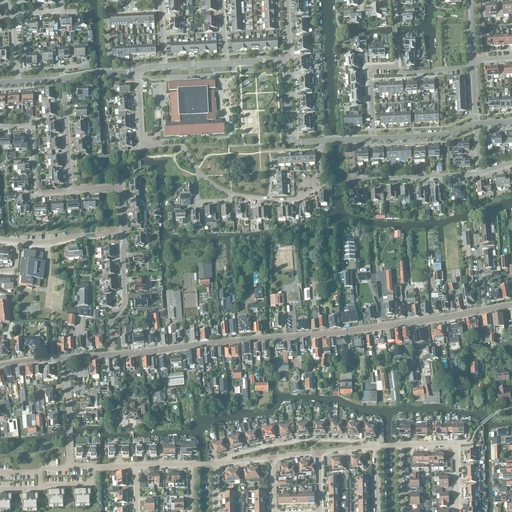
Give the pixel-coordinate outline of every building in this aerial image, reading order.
[(182,8),(181,0),(175,0),(176,3),(169,3),(169,9),(179,8),(182,8)] [(299,0),(300,2),(299,2),(295,2),(295,5),(295,8),(308,8),(307,0),(299,0)] [(492,5),(491,6),(491,16),(497,15),(497,18),(500,18),(500,12),(497,12),(496,5),(495,5),(495,4),(492,5)] [(503,11),(500,12),(500,18),(503,18),(503,15),(508,15),(508,5),(506,5),(506,4),(503,4),(503,5),(502,5),(503,11)] [(376,16),(376,5),(375,5),(375,6),(370,6),(370,8),(366,9),(366,16),(371,16),(376,16)] [(377,5),(376,5),(376,16),(377,16),(382,16),(382,15),(387,15),(387,8),(382,8),(382,5),(377,6),(377,5)] [(491,16),(491,6),(489,6),(489,5),(486,5),(486,6),(485,6),(486,12),(483,13),(483,21),(486,21),(486,16),(491,16)] [(206,7),(206,10),(203,10),(204,16),(210,15),(210,12),(217,12),(216,6),(206,7)] [(182,17),(182,13),(182,11),(180,11),(179,8),(169,9),(169,14),(176,14),(176,17),(182,17)] [(308,17),(308,8),(295,8),(295,12),(296,14),(302,14),(302,17),(308,17)] [(406,20),(406,23),(407,24),(411,24),(411,23),(411,20),(412,20),(412,13),(414,13),(414,9),(406,10),(407,13),(403,13),(403,21),(406,20)] [(353,11),(343,11),(344,17),(351,17),(351,21),(354,21),(354,24),(360,24),(360,20),(361,20),(361,13),(353,14),(353,11)] [(79,23),(74,24),(74,31),(81,30),(81,27),(87,26),(86,15),(77,16),(78,21),(79,21),(79,23)] [(217,19),(210,19),(210,15),(204,16),(204,21),(207,21),(207,24),(217,24),(217,19)] [(57,25),(57,27),(57,31),(66,30),(66,28),(65,17),(62,18),(62,17),(59,17),(60,25),(57,25)] [(67,17),(65,17),(66,28),(71,27),(71,32),(75,32),(74,31),(74,24),(71,24),(71,17),(67,17)] [(180,26),(180,22),(183,22),(182,17),(176,17),(176,21),(170,21),(170,26),(180,26)] [(297,26),(297,28),(307,28),(307,22),(309,22),(309,19),(303,19),(303,22),(296,22),(297,26)] [(49,31),(48,21),(46,21),(45,20),(42,21),(43,28),(40,28),(40,34),(46,34),(45,31),(49,31)] [(50,20),(48,21),(49,31),(54,30),(54,33),(57,33),(57,31),(57,27),(54,27),(54,20),(50,20)] [(33,22),(31,22),(32,32),(37,32),(37,34),(40,34),(40,28),(37,28),(37,21),(33,21),(33,22)] [(32,32),(31,22),(28,22),(25,22),(25,25),(23,25),(23,29),(23,37),(27,37),(26,35),(32,35),(32,32)] [(217,29),(217,24),(207,24),(207,28),(204,28),(205,33),(213,33),(213,29),(217,29)] [(183,29),(180,29),(180,26),(170,26),(170,31),(177,31),(177,34),(183,34),(183,29)] [(303,34),(303,37),(309,36),(309,33),(308,33),(307,28),(297,28),(297,30),(297,31),(297,34),(303,34)] [(493,47),(492,37),(489,38),(489,34),(484,34),(484,43),(487,43),(488,47),(493,47)] [(298,43),(298,45),(308,45),(308,40),(310,39),(309,36),(303,37),(304,40),(297,40),(297,43),(298,43)] [(351,41),(352,43),(352,44),(352,46),(351,46),(355,46),(356,46),(356,51),(363,51),(363,47),(366,46),(366,40),(359,41),(359,37),(358,37),(358,38),(354,38),(353,38),(352,40),(351,40),(351,41)] [(404,46),(405,46),(409,46),(409,49),(415,49),(415,39),(405,39),(405,38),(405,39),(403,39),(404,46)] [(54,44),(55,48),(55,52),(58,52),(58,59),(59,59),(59,58),(63,58),(64,58),(63,48),(60,48),(60,45),(58,46),(58,43),(54,44)] [(79,44),(79,47),(80,57),(81,58),(84,58),(84,56),(85,56),(84,50),(88,50),(87,43),(79,44)] [(373,44),(373,45),(368,45),(369,56),(372,56),(372,57),(373,58),(376,57),(378,56),(378,57),(379,57),(378,43),(373,44)] [(378,43),(379,57),(379,56),(381,56),(381,57),(384,57),(384,56),(385,56),(385,51),(388,51),(388,44),(383,45),(383,43),(378,43)] [(74,44),(71,45),(71,51),(74,51),(74,58),(75,58),(75,57),(80,57),(79,47),(74,47),(74,44)] [(3,48),(0,48),(1,59),(6,58),(6,52),(9,52),(9,45),(3,46),(3,48)] [(66,48),(63,48),(64,58),(65,59),(68,59),(68,57),(69,57),(68,51),(71,51),(71,45),(66,45),(66,48)] [(308,45),(298,45),(298,48),(298,51),(304,51),(304,54),(310,54),(310,50),(309,50),(308,45)] [(55,54),(55,52),(55,48),(47,48),(47,51),(48,62),(48,61),(49,62),(52,62),(52,61),(53,60),(52,54),(55,54)] [(39,49),(39,51),(39,57),(42,57),(42,62),(43,62),(43,63),(46,62),(47,61),(47,62),(48,62),(47,51),(44,51),(43,49),(41,49),(39,49)] [(31,51),(23,52),(23,60),(26,60),(26,65),(27,65),(28,66),(30,66),(31,64),(31,65),(32,65),(31,54),(31,51)] [(34,54),(31,54),(32,65),(32,64),(33,65),(36,65),(36,64),(37,64),(36,57),(39,57),(39,51),(34,51),(34,54)] [(405,57),(405,60),(415,60),(418,60),(420,54),(420,51),(410,51),(410,54),(405,54),(405,57)] [(355,54),(346,54),(346,58),(348,58),(348,63),(358,62),(358,60),(359,60),(359,57),(355,57),(355,54)] [(297,62),(298,65),(308,65),(308,61),(311,61),(311,59),(313,59),(312,56),(304,56),(305,59),(298,59),(298,62),(297,62)] [(415,60),(405,60),(405,64),(406,64),(406,66),(413,66),(413,69),(421,69),(421,65),(416,66),(415,60)] [(346,67),(346,72),(356,71),(356,68),(359,68),(359,65),(358,62),(348,63),(348,66),(346,67)] [(311,70),(311,68),(308,68),(308,65),(298,65),(298,68),(298,71),(305,71),(305,74),(313,73),(313,70),(311,70)] [(504,71),(501,71),(502,80),(505,80),(505,76),(510,75),(509,66),(504,66),(504,71)] [(493,76),(492,67),(487,67),(487,72),(484,72),(485,81),(488,81),(488,77),(493,76)] [(494,76),(494,79),(498,79),(498,80),(502,80),(501,71),(498,71),(498,67),(492,67),(493,76),(494,76)] [(348,75),(348,80),(361,80),(361,77),(361,74),(358,74),(358,71),(356,71),(346,72),(346,75),(348,75)] [(303,79),(299,79),(299,82),(300,82),(300,85),(310,84),(313,84),(313,79),(312,79),(311,76),(302,76),(303,79)] [(452,85),(456,85),(465,84),(465,79),(461,79),(460,76),(453,77),(454,80),(452,80),(452,85)] [(199,81),(199,80),(196,80),(196,78),(192,78),(190,79),(190,78),(187,78),(187,80),(184,80),(184,82),(168,83),(169,90),(167,90),(167,94),(170,94),(170,101),(169,101),(170,116),(171,116),(171,123),(168,123),(168,124),(166,125),(166,128),(163,128),(164,137),(179,136),(179,137),(187,137),(187,134),(194,134),(194,135),(194,134),(201,133),(201,136),(209,135),(209,134),(224,134),(224,128),(224,125),(221,125),(221,122),(219,122),(219,120),(215,121),(215,114),(216,114),(216,99),(214,99),(214,92),(217,92),(216,88),(215,88),(215,81),(199,81)] [(361,80),(348,80),(349,89),(357,89),(357,86),(362,85),(361,82),(361,80)] [(114,82),(114,87),(119,87),(119,93),(130,92),(129,84),(120,85),(120,81),(114,82)] [(406,85),(403,85),(403,88),(404,95),(407,94),(407,92),(412,92),(412,83),(411,81),(406,82),(406,85)] [(423,82),(423,85),(423,87),(420,87),(421,94),(421,96),(424,96),(424,94),(429,94),(429,91),(429,82),(423,82)] [(434,82),(429,82),(429,91),(434,91),(434,93),(438,93),(437,87),(434,87),(434,82)] [(417,83),(412,83),(412,92),(417,92),(417,94),(421,94),(420,87),(417,88),(417,83)] [(86,88),(76,88),(77,93),(77,96),(84,96),(84,97),(88,97),(87,90),(92,89),(92,84),(85,85),(86,88)] [(310,84),(300,85),(300,87),(300,91),(306,90),(306,93),(312,93),(312,90),(310,90),(310,84)] [(357,89),(349,89),(345,89),(345,90),(342,90),(342,93),(349,92),(349,94),(351,94),(351,98),(362,97),(362,95),(362,91),(357,92),(357,89)] [(18,94),(13,95),(13,103),(16,103),(16,105),(22,104),(22,103),(22,98),(19,98),(18,94)] [(54,94),(44,95),(41,95),(41,100),(41,103),(48,103),(48,100),(55,99),(54,99),(53,94),(54,94)] [(7,99),(4,99),(5,104),(4,104),(5,106),(8,106),(8,108),(14,108),(13,103),(13,95),(7,95),(7,99)] [(307,98),(300,99),(300,102),(301,102),(301,104),(311,104),(311,100),(313,100),(313,98),(315,98),(314,95),(306,95),(307,98)] [(128,100),(128,97),(117,98),(117,103),(120,103),(120,106),(130,106),(130,105),(131,104),(131,101),(130,101),(130,100),(128,100)] [(350,106),(356,106),(358,106),(358,103),(362,103),(362,100),(362,97),(351,98),(352,103),(350,103),(350,106)] [(495,109),(494,100),(489,100),(489,98),(486,98),(486,105),(489,105),(489,110),(495,109)] [(45,108),(45,111),(55,110),(54,105),(48,106),(48,103),(41,103),(42,108),(45,108)] [(314,104),(311,104),(301,104),(301,107),(301,110),(307,110),(307,113),(315,112),(315,109),(314,109),(314,104)] [(81,108),(75,109),(76,117),(86,116),(86,108),(87,108),(87,105),(80,105),(81,108)] [(118,110),(118,115),(126,115),(125,112),(131,112),(130,106),(120,106),(120,110),(118,110)] [(466,106),(457,107),(457,112),(455,112),(455,115),(462,115),(462,112),(467,112),(466,106)] [(300,121),(300,124),(311,123),(311,120),(312,120),(312,118),(313,118),(313,114),(307,115),(307,118),(301,118),(301,121),(300,121)] [(121,121),(121,124),(131,124),(131,118),(126,118),(126,115),(118,115),(118,121),(121,121)] [(47,129),(59,128),(58,123),(52,124),(52,120),(45,121),(46,126),(48,126),(48,129),(47,129)] [(74,129),(87,128),(89,128),(89,124),(87,122),(87,120),(81,120),(81,123),(74,124),(74,125),(75,125),(75,129),(74,129)] [(308,133),(314,132),(314,127),(311,127),(311,123),(300,124),(301,127),(301,130),(308,130),(308,133)] [(119,130),(118,130),(115,131),(115,134),(119,133),(126,133),(126,130),(131,129),(132,129),(132,125),(131,125),(131,124),(121,124),(119,124),(119,130)] [(46,132),(46,138),(53,137),(53,134),(60,133),(59,133),(59,128),(47,129),(48,129),(48,132),(46,132)] [(87,128),(74,129),(75,129),(75,134),(82,134),(82,137),(88,137),(88,131),(86,131),(85,129),(87,128)] [(0,143),(0,145),(10,145),(9,137),(1,137),(1,133),(0,133),(0,143)] [(119,133),(119,137),(119,139),(122,139),(122,142),(132,142),(132,136),(127,136),(126,133),(119,133)] [(13,136),(14,145),(14,149),(21,148),(27,148),(27,141),(23,141),(23,135),(13,136)] [(488,148),(491,148),(492,148),(492,147),(492,145),(496,145),(496,135),(494,136),(494,135),(490,135),(490,140),(487,141),(488,148)] [(498,135),(496,135),(496,145),(500,145),(500,147),(502,147),(502,150),(505,150),(505,147),(504,140),(502,140),(501,135),(498,135)] [(48,146),(61,145),(61,144),(62,144),(61,141),(60,141),(60,140),(53,140),(53,137),(46,138),(47,143),(49,143),(49,146),(48,146)] [(76,146),(76,147),(88,146),(87,146),(86,143),(89,143),(88,138),(82,138),(82,141),(76,142),(75,143),(75,146),(76,146)] [(132,142),(122,142),(122,145),(120,146),(120,151),(127,151),(127,148),(132,147),(132,142)] [(462,154),(462,151),(469,151),(469,142),(458,143),(458,146),(457,146),(457,149),(453,149),(453,155),(462,154)] [(47,149),(48,155),(54,154),(54,151),(61,150),(60,150),(60,145),(61,145),(48,146),(49,146),(50,149),(47,149)] [(88,146),(76,147),(76,148),(75,148),(76,151),(77,152),(83,152),(83,155),(90,155),(89,149),(87,149),(87,146),(88,146)] [(433,148),(434,148),(434,157),(442,157),(442,150),(439,150),(439,146),(433,146),(433,148)] [(379,160),(378,149),(373,149),(373,156),(370,156),(370,162),(379,162),(379,160)] [(384,149),(378,149),(379,160),(384,160),(384,162),(387,162),(387,155),(384,155),(384,149)] [(420,149),(414,149),(414,154),(411,154),(412,161),(420,161),(420,160),(420,149)] [(50,163),(62,162),(61,162),(61,157),(54,157),(54,154),(48,155),(48,160),(50,160),(51,163),(50,163)] [(463,156),(455,157),(455,160),(456,160),(456,167),(460,167),(470,167),(470,163),(471,162),(470,161),(469,160),(469,159),(463,160),(463,156)] [(26,170),(29,170),(28,163),(21,163),(20,160),(13,160),(14,166),(17,166),(17,171),(20,171),(21,173),(22,175),(25,175),(26,173),(26,170)] [(48,166),(49,171),(55,171),(55,168),(62,167),(61,167),(61,162),(62,162),(50,163),(51,163),(51,166),(48,166)] [(55,171),(49,171),(49,177),(50,177),(50,180),(51,180),(63,179),(62,179),(62,174),(59,174),(59,171),(55,171)] [(502,186),(502,185),(505,185),(505,186),(510,186),(509,178),(505,178),(505,176),(496,177),(496,178),(495,178),(495,179),(495,180),(496,181),(496,185),(496,186),(496,187),(497,188),(498,189),(499,189),(500,189),(501,188),(502,188),(502,187),(502,186)] [(142,178),(132,179),(132,182),(128,182),(129,183),(130,187),(129,187),(129,188),(141,187),(140,187),(140,184),(142,184),(142,178)] [(18,180),(10,181),(10,185),(14,185),(14,189),(22,188),(22,192),(28,192),(27,179),(21,180),(21,179),(18,179),(18,180)] [(63,179),(51,180),(52,180),(52,183),(50,183),(50,188),(56,188),(56,185),(63,184),(62,179),(63,179)] [(477,183),(477,194),(486,193),(486,192),(491,192),(491,185),(485,185),(485,183),(484,183),(483,182),(481,182),(481,183),(477,183)] [(184,195),(180,195),(180,200),(191,200),(190,196),(194,196),(193,185),(188,186),(189,190),(184,190),(184,195)] [(136,192),(136,196),(143,195),(142,190),(140,190),(140,187),(141,187),(129,188),(130,188),(130,193),(136,192)] [(409,187),(400,188),(401,199),(402,198),(402,204),(403,205),(405,205),(407,203),(413,203),(413,197),(409,197),(409,187)] [(461,187),(450,187),(450,188),(449,189),(449,191),(450,191),(450,197),(454,196),(455,201),(466,200),(465,192),(461,192),(461,187)] [(393,198),(393,200),(398,200),(398,193),(395,194),(394,188),(387,188),(387,199),(393,198)] [(427,192),(424,192),(424,189),(416,190),(417,200),(422,200),(422,204),(428,203),(427,192)] [(432,197),(430,198),(430,204),(439,203),(439,202),(444,202),(443,195),(440,195),(439,189),(431,189),(432,197)] [(371,191),(371,195),(371,198),(372,198),(372,201),(379,201),(379,200),(384,200),(383,193),(379,193),(378,191),(371,191)] [(363,204),(363,202),(367,201),(367,194),(363,195),(362,192),(355,192),(355,205),(363,204)] [(320,209),(320,204),(328,204),(327,194),(324,194),(323,193),(320,193),(320,194),(319,194),(319,201),(316,202),(316,209),(320,209)] [(130,204),(130,205),(142,204),(141,204),(141,201),(143,201),(143,195),(136,196),(137,199),(129,199),(129,200),(130,200),(130,204)] [(18,204),(17,204),(17,209),(19,209),(20,210),(20,214),(25,214),(25,213),(26,213),(29,213),(29,208),(28,208),(27,204),(25,204),(25,202),(26,202),(25,196),(21,197),(18,197),(18,204)] [(92,197),(92,200),(84,201),(84,209),(95,208),(95,203),(99,203),(98,196),(92,197)] [(70,201),(71,202),(66,202),(67,211),(79,210),(78,201),(73,202),(73,201),(70,201)] [(51,203),(52,212),(58,211),(58,214),(63,213),(62,202),(51,203)] [(41,204),(33,205),(34,213),(34,215),(35,216),(36,216),(38,216),(39,215),(39,212),(46,212),(46,203),(42,203),(42,204),(41,204)] [(142,204),(130,205),(131,210),(134,210),(134,213),(137,213),(144,212),(143,207),(141,207),(141,204),(142,204)] [(303,215),(310,214),(309,204),(302,204),(302,212),(299,212),(299,218),(303,218),(303,215)] [(205,221),(214,221),(217,221),(217,214),(213,215),(213,207),(212,207),(211,206),(209,206),(208,207),(208,208),(205,208),(205,221)] [(235,207),(236,215),(242,215),(242,219),(248,218),(248,212),(244,212),(244,206),(235,207)] [(221,207),(222,217),(227,217),(227,223),(233,222),(233,215),(229,216),(229,207),(221,207)] [(286,219),(285,207),(282,207),(282,208),(277,209),(278,219),(286,219)] [(288,207),(285,207),(286,219),(294,218),(293,208),(288,208),(288,207)] [(188,215),(185,215),(185,211),(180,211),(180,208),(174,208),(174,212),(175,212),(175,219),(182,219),(183,225),(188,224),(188,215)] [(261,220),(260,208),(257,208),(257,210),(252,210),(253,221),(261,220)] [(263,208),(260,208),(261,220),(269,220),(268,209),(263,209),(263,208)] [(202,215),(198,215),(198,211),(191,212),(191,222),(197,222),(197,226),(202,225),(202,215)] [(131,221),(143,221),(142,221),(142,218),(144,218),(144,212),(137,213),(137,216),(130,216),(130,217),(131,217),(131,221)] [(145,229),(144,226),(146,226),(146,221),(143,221),(131,221),(131,222),(130,223),(130,226),(131,226),(131,227),(138,226),(138,230),(145,229)] [(481,226),(482,235),(491,234),(491,226),(493,226),(492,222),(486,223),(486,226),(481,226)] [(145,242),(144,237),(148,237),(147,231),(141,232),(141,235),(138,235),(137,235),(137,236),(137,239),(134,239),(135,247),(140,246),(140,245),(141,245),(141,246),(142,247),(143,247),(143,246),(144,246),(144,245),(144,242),(145,242)] [(491,234),(482,235),(483,243),(488,243),(488,246),(494,246),(494,242),(492,242),(491,234)] [(343,240),(344,261),(356,260),(354,239),(343,240)] [(77,244),(72,245),(74,259),(80,258),(79,257),(83,257),(81,245),(78,246),(77,244)] [(74,259),(72,245),(67,246),(67,247),(63,247),(65,259),(68,259),(74,259)] [(101,246),(101,254),(114,253),(115,252),(115,250),(114,249),(114,248),(107,248),(107,245),(101,246)] [(4,248),(3,262),(8,263),(8,262),(11,262),(12,251),(7,250),(7,249),(4,248)] [(483,252),(484,260),(492,260),(491,252),(495,251),(495,248),(488,248),(489,252),(483,252)] [(26,288),(32,290),(33,287),(39,288),(40,280),(43,280),(45,262),(42,262),(43,254),(36,253),(36,250),(30,251),(30,252),(24,252),(23,260),(21,260),(20,278),(21,278),(20,286),(26,286),(26,288)] [(109,259),(110,259),(115,258),(115,257),(115,254),(114,254),(114,253),(101,254),(101,262),(108,262),(110,262),(109,259)] [(133,257),(134,265),(144,264),(143,259),(148,259),(148,253),(142,253),(142,257),(133,257)] [(492,260),(484,260),(485,269),(490,268),(490,272),(497,271),(496,268),(493,268),(492,260)] [(102,270),(105,270),(115,269),(114,269),(114,264),(108,265),(108,262),(101,262),(102,270)] [(209,284),(208,265),(198,265),(199,285),(209,284)] [(102,273),(102,278),(109,278),(109,275),(116,275),(115,274),(114,270),(115,270),(115,269),(105,270),(105,273),(102,273)] [(344,273),(344,285),(345,288),(353,287),(352,272),(344,273)] [(9,277),(0,278),(0,284),(4,284),(4,290),(14,290),(13,283),(10,283),(10,277),(9,277)] [(466,277),(461,278),(464,304),(464,306),(471,305),(470,302),(474,302),(473,294),(467,295),(466,286),(467,286),(466,277)] [(110,278),(102,278),(103,283),(105,283),(105,286),(116,286),(116,285),(115,286),(115,280),(110,281),(110,278)] [(134,284),(135,292),(146,292),(145,284),(144,284),(144,278),(138,278),(138,284),(134,284)] [(78,307),(77,317),(91,317),(91,291),(88,291),(88,284),(80,284),(80,307),(78,307)] [(254,289),(255,300),(263,299),(263,284),(262,284),(262,286),(262,287),(262,289),(254,289)] [(501,287),(503,300),(510,299),(508,285),(501,287)] [(116,286),(105,286),(106,289),(103,290),(103,292),(99,292),(99,295),(111,294),(111,291),(116,291),(116,290),(117,290),(117,287),(116,286)] [(287,294),(288,304),(300,302),(299,286),(293,287),(294,293),(287,294)] [(499,289),(494,290),(494,288),(488,289),(490,301),(501,299),(499,291),(499,289)] [(442,303),(442,311),(448,310),(448,302),(447,298),(444,298),(444,296),(441,294),(438,294),(438,298),(439,303),(442,303)] [(140,299),(134,300),(134,309),(147,308),(147,303),(151,302),(150,295),(140,296),(140,299)] [(275,295),(276,305),(285,305),(284,295),(275,295)] [(415,295),(406,296),(407,304),(415,303),(415,295)] [(456,304),(458,312),(463,311),(460,299),(459,295),(453,296),(454,300),(455,305),(456,304)] [(393,296),(387,296),(388,300),(383,300),(384,307),(385,307),(386,315),(387,315),(387,316),(388,316),(391,316),(392,315),(393,315),(392,304),(393,304),(393,296)] [(172,319),(182,318),(180,297),(174,298),(175,309),(171,309),(172,319)] [(111,302),(101,303),(101,306),(98,306),(99,311),(105,311),(105,308),(112,308),(112,307),(111,307),(111,302)] [(420,302),(416,303),(416,306),(412,306),(413,313),(408,313),(408,318),(413,318),(419,317),(420,317),(420,302)] [(421,305),(421,309),(422,309),(422,315),(429,315),(429,305),(425,305),(425,302),(421,302),(421,305)] [(0,328),(2,328),(2,324),(10,323),(7,303),(0,303),(0,328)] [(363,314),(364,320),(367,319),(367,321),(375,319),(374,312),(378,312),(376,304),(370,305),(371,309),(365,310),(365,313),(363,314)] [(397,315),(398,316),(398,318),(405,318),(405,308),(399,308),(398,305),(394,305),(395,310),(394,310),(395,317),(396,316),(397,315)] [(348,308),(349,311),(350,323),(358,322),(355,307),(348,308)] [(69,308),(69,312),(67,326),(74,327),(76,309),(69,308)] [(350,323),(349,311),(348,308),(344,308),(345,314),(342,315),(343,324),(350,323)] [(329,317),(330,329),(341,328),(340,317),(340,316),(340,313),(338,314),(338,317),(329,317)] [(274,323),(274,329),(275,330),(279,329),(278,328),(282,327),(281,318),(279,318),(278,315),(275,315),(275,323),(274,323)] [(498,334),(505,334),(503,315),(492,316),(494,334),(498,334)] [(482,317),(484,327),(484,331),(487,330),(491,330),(491,326),(490,316),(482,317)] [(221,324),(222,336),(229,335),(227,318),(223,318),(224,324),(221,324)] [(249,318),(245,318),(244,318),(244,320),(238,320),(239,333),(250,332),(249,318)] [(466,320),(468,330),(473,329),(473,331),(475,331),(475,328),(479,328),(477,319),(471,320),(471,319),(466,320)] [(254,326),(254,333),(258,333),(258,334),(260,333),(261,333),(261,324),(257,324),(256,323),(254,323),(253,320),(250,320),(251,328),(251,327),(254,326)] [(296,321),(297,331),(309,330),(308,320),(296,321)] [(176,325),(171,325),(173,344),(178,343),(178,339),(182,339),(181,332),(176,332),(176,325)] [(220,336),(219,325),(217,326),(214,327),(214,329),(211,330),(212,337),(216,337),(218,337),(218,336),(220,336)] [(458,336),(456,325),(451,326),(452,334),(449,334),(450,340),(456,339),(455,336),(458,336)] [(186,336),(189,335),(189,342),(191,342),(198,342),(197,330),(194,330),(194,326),(191,327),(191,331),(188,331),(186,331),(186,336)] [(130,341),(129,332),(131,331),(131,327),(126,327),(126,337),(122,337),(122,347),(128,346),(127,345),(129,345),(129,341),(130,341)] [(434,344),(440,343),(440,344),(445,344),(444,338),(445,338),(444,327),(438,328),(439,331),(435,331),(435,332),(432,333),(433,340),(434,340),(434,344)] [(402,330),(405,347),(410,347),(410,349),(413,349),(411,336),(410,336),(409,329),(402,330)] [(416,333),(413,334),(415,343),(425,342),(424,334),(424,329),(419,330),(419,331),(416,331),(416,333)] [(200,330),(200,341),(208,341),(208,330),(200,330)] [(395,343),(402,342),(401,330),(394,331),(395,343)] [(395,341),(393,331),(386,332),(388,342),(395,341)] [(92,350),(93,349),(94,349),(93,339),(89,339),(88,333),(85,333),(85,348),(89,348),(89,349),(90,349),(90,350),(92,350)] [(134,344),(136,344),(137,343),(140,343),(140,344),(144,344),(143,333),(139,333),(139,334),(132,335),(133,344),(134,344)] [(76,339),(76,350),(85,349),(84,338),(80,339),(80,336),(76,336),(77,339),(76,339)] [(40,348),(40,342),(41,342),(42,342),(43,341),(43,339),(42,338),(41,338),(40,338),(40,337),(24,338),(24,346),(28,346),(28,347),(35,347),(35,348),(40,348)] [(375,349),(383,348),(386,348),(385,344),(386,344),(386,337),(385,337),(381,337),(379,337),(374,338),(375,345),(375,349)] [(57,343),(57,348),(61,348),(61,350),(59,350),(59,353),(66,352),(66,338),(61,339),(61,343),(57,343)] [(346,338),(335,339),(336,346),(339,346),(340,351),(344,350),(343,345),(347,345),(346,338)] [(355,339),(351,340),(352,351),(360,350),(360,353),(364,352),(364,350),(363,339),(358,339),(356,339),(355,339)] [(330,340),(323,340),(323,350),(324,354),(331,353),(330,340)] [(0,356),(7,356),(7,353),(9,353),(8,346),(7,347),(7,343),(4,343),(4,341),(0,341),(0,356)] [(315,341),(315,342),(312,342),(313,354),(316,354),(316,359),(321,359),(322,353),(321,349),(319,350),(319,341),(318,341),(317,341),(315,341)] [(287,343),(287,344),(288,357),(294,357),(297,357),(296,351),(297,351),(296,345),(296,343),(293,343),(293,342),(292,342),(292,343),(291,343),(287,343)] [(267,343),(261,343),(262,358),(266,357),(266,358),(270,358),(269,352),(268,352),(267,343)] [(497,344),(502,354),(511,353),(510,343),(497,344)] [(243,362),(247,361),(247,362),(252,362),(251,344),(241,344),(243,362)] [(275,344),(276,353),(280,352),(286,351),(286,350),(286,344),(281,344),(279,344),(275,344)] [(231,349),(232,358),(235,358),(235,362),(239,362),(239,353),(238,354),(238,348),(231,348),(231,349)] [(186,362),(182,362),(183,371),(188,371),(187,368),(187,367),(189,366),(189,367),(195,366),(194,351),(187,352),(188,356),(186,356),(186,360),(186,362)] [(285,364),(277,364),(278,372),(288,371),(287,354),(284,354),(285,364)] [(173,365),(181,364),(181,357),(180,357),(180,356),(177,356),(177,357),(170,358),(171,368),(173,368),(173,365)] [(151,374),(150,369),(149,369),(148,359),(147,359),(147,358),(144,358),(144,359),(142,359),(143,369),(146,368),(146,370),(148,370),(148,375),(151,375),(151,374)] [(159,359),(160,370),(163,370),(164,380),(168,380),(167,369),(166,358),(159,359)] [(136,371),(136,375),(140,375),(139,368),(136,369),(136,368),(134,369),(133,360),(126,361),(127,369),(133,369),(133,371),(136,371)] [(106,366),(101,367),(102,372),(106,372),(106,373),(111,373),(112,373),(111,370),(112,369),(111,361),(105,361),(106,366)] [(98,362),(92,362),(92,367),(89,367),(90,375),(93,374),(93,379),(99,379),(98,362)] [(418,382),(416,374),(419,374),(418,366),(408,368),(410,383),(418,382)] [(12,367),(3,369),(4,379),(5,378),(6,381),(10,381),(10,379),(14,378),(12,367)] [(50,380),(49,377),(55,376),(54,367),(45,368),(45,370),(43,370),(43,380),(50,380)] [(508,371),(499,372),(499,369),(496,369),(496,373),(497,373),(498,381),(509,379),(508,371)] [(388,373),(388,375),(390,391),(392,403),(400,402),(398,390),(399,390),(396,372),(388,373)] [(167,375),(168,385),(175,384),(184,383),(183,373),(167,375)] [(312,374),(305,374),(305,390),(313,390),(312,380),(312,374)] [(388,375),(381,376),(383,392),(390,391),(388,375)] [(110,387),(118,387),(118,377),(110,378),(110,383),(110,387)] [(424,386),(424,387),(427,398),(432,397),(431,395),(439,393),(437,384),(430,385),(428,377),(422,379),(424,386)] [(106,386),(99,386),(100,391),(107,391),(107,392),(111,392),(110,387),(110,383),(106,383),(106,386)] [(498,394),(499,401),(511,400),(509,392),(507,392),(506,387),(499,388),(500,393),(498,394)] [(414,398),(424,395),(423,388),(413,390),(414,398)] [(45,390),(46,398),(48,397),(48,404),(50,404),(50,405),(55,404),(54,403),(56,403),(56,399),(56,397),(56,396),(55,393),(52,393),(52,390),(45,390)] [(162,392),(156,393),(157,403),(164,402),(162,392)] [(362,393),(362,403),(377,403),(377,393),(362,393)] [(91,394),(91,397),(86,397),(86,408),(93,408),(93,402),(97,402),(97,394),(91,394)] [(124,409),(124,416),(128,416),(128,419),(135,419),(135,421),(140,420),(140,414),(142,414),(147,414),(146,405),(142,405),(142,410),(128,411),(128,409),(127,408),(125,408),(124,409)] [(29,416),(22,417),(23,429),(28,429),(28,433),(36,433),(35,415),(34,407),(29,407),(29,416)] [(90,412),(90,415),(83,415),(83,422),(94,422),(94,419),(98,419),(98,411),(90,412)] [(50,413),(50,420),(53,420),(53,426),(55,426),(55,427),(59,427),(59,426),(61,426),(61,415),(58,416),(57,413),(50,413)] [(328,418),(328,421),(328,427),(331,428),(331,433),(332,433),(332,434),(336,434),(337,434),(337,421),(337,420),(334,420),(334,419),(333,418),(328,418)] [(9,424),(10,433),(18,432),(16,420),(8,420),(9,424)] [(328,421),(325,421),(325,420),(320,421),(320,424),(320,434),(321,434),(324,434),(324,433),(325,433),(325,428),(328,427),(328,421)] [(285,423),(285,426),(287,437),(291,436),(292,435),(292,434),(295,434),(294,429),(293,423),(293,421),(284,422),(285,423)] [(311,428),(311,421),(307,422),(307,421),(302,421),(302,422),(302,424),(303,435),(304,435),(308,435),(308,434),(309,434),(308,428),(311,428)] [(320,434),(320,424),(320,421),(314,421),(311,421),(311,428),(314,428),(314,434),(315,434),(319,434),(320,434)] [(346,421),(337,421),(337,434),(341,434),(342,434),(342,428),(345,428),(346,421)] [(349,422),(346,421),(345,428),(349,428),(348,434),(349,434),(349,435),(353,435),(354,424),(349,424),(349,422)] [(450,422),(450,433),(453,433),(453,435),(453,436),(456,436),(456,435),(458,435),(458,425),(453,425),(453,421),(450,422)] [(463,425),(458,425),(458,435),(460,435),(460,436),(463,436),(463,435),(464,435),(464,428),(467,428),(466,421),(463,421),(463,425)] [(303,435),(302,424),(302,422),(297,422),(297,423),(293,423),(294,429),(297,429),(298,435),(299,435),(299,436),(303,435)] [(396,422),(396,423),(396,429),(399,429),(400,437),(403,437),(405,436),(405,426),(405,423),(405,422),(396,422)] [(405,423),(405,426),(405,436),(407,436),(407,437),(410,437),(410,436),(410,429),(413,429),(413,422),(405,423)] [(421,422),(416,422),(413,422),(413,429),(416,429),(416,436),(417,436),(417,437),(420,437),(420,436),(422,436),(421,422)] [(430,422),(427,422),(421,422),(422,436),(424,436),(424,437),(427,437),(427,436),(427,428),(430,428),(430,422)] [(442,436),(441,426),(441,422),(433,422),(433,428),(436,428),(436,436),(437,436),(437,437),(440,437),(440,436),(442,436)] [(446,426),(441,426),(442,436),(444,436),(447,436),(447,433),(450,433),(450,422),(446,422),(446,426)] [(285,423),(276,424),(277,432),(280,431),(281,437),(282,437),(282,438),(286,437),(287,437),(285,426),(285,423)] [(363,423),(360,423),(359,425),(354,424),(353,435),(354,435),(358,436),(358,435),(359,435),(359,429),(362,429),(363,423)] [(367,423),(363,423),(362,429),(366,430),(365,436),(366,436),(366,437),(369,437),(370,437),(372,426),(367,426),(367,423)] [(379,432),(380,425),(377,425),(377,424),(372,423),(372,426),(370,437),(371,437),(374,438),(375,437),(376,431),(379,432)] [(277,432),(276,424),(267,426),(268,429),(270,440),(271,440),(274,439),(274,438),(275,438),(274,432),(277,432)] [(265,428),(259,429),(260,435),(263,434),(265,440),(266,440),(266,441),(269,440),(270,440),(268,429),(265,430),(265,428)] [(259,429),(253,430),(254,432),(251,433),(254,444),(254,443),(258,442),(259,441),(257,436),(260,435),(259,429)] [(242,433),(244,439),(247,438),(248,444),(249,444),(249,445),(253,444),(254,444),(251,433),(246,434),(246,432),(242,433)] [(239,434),(238,433),(233,435),(238,448),(242,447),(242,446),(241,440),(244,439),(242,433),(239,434)] [(229,437),(225,438),(227,444),(230,443),(232,449),(233,449),(237,448),(238,448),(233,435),(229,436),(229,437)] [(221,442),(218,443),(222,453),(226,452),(226,451),(224,445),(227,444),(225,438),(220,440),(221,442)] [(212,443),(209,444),(211,450),(214,449),(216,455),(217,454),(218,455),(221,454),(222,453),(218,443),(217,441),(212,443)] [(174,443),(169,444),(169,446),(169,456),(171,456),(171,457),(174,457),(174,456),(175,456),(174,449),(177,449),(177,442),(174,442),(174,443)] [(177,442),(177,449),(180,448),(181,456),(181,457),(184,457),(184,456),(186,456),(186,444),(181,444),(181,442),(177,442)] [(186,444),(186,456),(188,456),(188,457),(191,456),(191,453),(196,453),(196,445),(194,445),(194,442),(191,442),(186,442),(186,444)] [(169,446),(169,444),(169,443),(164,443),(161,443),(161,449),(164,449),(164,456),(164,457),(167,457),(167,456),(169,456),(169,446)] [(151,444),(146,445),(146,454),(149,454),(150,454),(150,457),(156,457),(156,446),(151,447),(151,444)] [(118,445),(108,445),(108,448),(108,458),(114,458),(114,454),(115,454),(115,455),(118,455),(118,445)] [(123,445),(118,445),(118,455),(121,455),(121,454),(122,454),(123,457),(128,457),(128,447),(123,447),(123,445)] [(146,454),(146,445),(140,445),(140,447),(136,447),(136,457),(142,457),(142,454),(143,454),(146,454)] [(86,456),(86,446),(80,446),(80,448),(76,448),(76,458),(82,458),(82,455),(83,455),(83,456),(86,456)] [(96,446),(86,446),(86,456),(89,456),(89,455),(90,455),(90,458),(96,458),(96,446)] [(466,454),(466,457),(476,456),(476,451),(479,451),(479,448),(473,448),(473,451),(465,451),(465,454),(466,454)] [(411,468),(414,468),(419,468),(419,454),(417,454),(417,453),(414,453),(414,454),(413,454),(413,462),(410,462),(411,468)] [(421,454),(419,454),(419,468),(427,468),(427,464),(429,464),(429,457),(424,457),(424,454),(424,453),(421,453),(421,454)] [(433,457),(429,457),(429,464),(430,464),(430,468),(439,468),(439,464),(438,454),(436,454),(436,453),(433,453),(433,454),(433,457)] [(438,454),(439,464),(439,468),(447,467),(447,461),(444,461),(444,454),(443,453),(440,453),(441,454),(438,454)] [(356,456),(356,457),(352,457),(352,458),(351,458),(352,464),(349,464),(350,470),(355,470),(355,468),(358,467),(356,456)] [(357,456),(356,456),(358,467),(363,467),(363,469),(366,468),(366,462),(363,462),(362,457),(361,457),(361,456),(357,456)] [(473,462),(473,465),(480,465),(480,461),(476,461),(476,456),(466,457),(466,459),(465,459),(465,462),(466,462),(473,462)] [(337,459),(338,469),(338,472),(347,471),(346,464),(343,465),(342,459),(341,459),(341,458),(337,459)] [(338,472),(338,469),(337,459),(336,459),(332,459),(333,460),(332,460),(332,466),(329,466),(330,473),(338,472)] [(306,473),(305,462),(300,463),(300,464),(300,470),(297,470),(298,476),(303,476),(303,473),(306,473)] [(305,462),(306,473),(311,473),(311,475),(315,474),(314,468),(311,468),(310,463),(309,463),(309,462),(305,462)] [(285,465),(287,478),(295,477),(294,468),(291,468),(291,465),(290,465),(290,464),(286,465),(286,464),(285,465)] [(287,478),(285,465),(281,465),(281,466),(280,466),(281,472),(278,472),(278,478),(287,478)] [(466,471),(466,473),(476,473),(476,468),(480,468),(480,465),(473,465),(473,468),(466,468),(465,468),(465,471),(466,471)] [(248,470),(248,473),(245,474),(246,482),(249,482),(250,483),(255,482),(253,468),(252,468),(249,469),(249,470),(248,470)] [(254,468),(253,468),(255,482),(259,482),(260,481),(263,480),(262,474),(259,474),(258,468),(257,469),(257,468),(254,468)] [(225,476),(226,478),(226,484),(235,483),(234,481),(235,481),(233,470),(233,471),(229,471),(229,472),(228,472),(228,475),(225,476)] [(243,484),(243,482),(242,476),(239,476),(239,471),(238,471),(238,470),(234,470),(233,470),(235,481),(240,481),(240,485),(243,484)] [(119,473),(112,473),(112,477),(114,476),(114,482),(116,482),(126,481),(126,479),(127,479),(127,476),(126,476),(119,476),(119,473)] [(173,484),(173,474),(171,474),(171,473),(168,473),(168,474),(168,482),(165,482),(165,488),(168,488),(168,484),(173,484)] [(173,487),(178,487),(178,488),(185,488),(184,481),(179,481),(178,474),(178,473),(175,473),(175,474),(173,474),(173,484),(173,487)] [(476,478),(476,473),(466,473),(466,475),(465,475),(465,478),(466,478),(466,479),(468,479),(468,483),(476,483),(476,481),(480,481),(480,478),(476,478)] [(148,482),(145,482),(145,489),(154,488),(154,485),(153,475),(151,475),(151,474),(148,474),(148,475),(148,482)] [(155,475),(153,475),(154,485),(159,484),(159,488),(162,488),(162,482),(159,482),(159,474),(158,474),(155,474),(155,475)] [(422,483),(421,478),(423,478),(423,474),(412,475),(412,478),(410,478),(410,482),(410,483),(419,483),(422,483)] [(439,477),(439,482),(448,482),(448,477),(442,477),(442,474),(435,474),(435,477),(439,477)] [(113,487),(113,490),(119,490),(119,487),(127,487),(127,486),(127,483),(126,483),(126,481),(116,482),(116,487),(113,487)] [(436,488),(436,491),(442,491),(442,488),(448,488),(448,483),(448,482),(439,482),(439,488),(436,488)] [(417,488),(417,491),(423,491),(423,488),(419,488),(419,483),(410,483),(410,484),(410,489),(417,488)] [(466,491),(466,493),(476,493),(476,488),(480,488),(480,484),(474,485),(474,488),(466,488),(465,488),(465,491),(466,491)] [(117,493),(117,498),(127,498),(127,496),(128,496),(128,493),(127,493),(119,493),(119,490),(113,490),(113,493),(117,493)] [(63,499),(64,498),(64,491),(57,491),(57,493),(54,493),(54,491),(47,492),(47,499),(49,499),(49,507),(63,507),(63,499)] [(89,498),(91,498),(90,491),(83,491),(83,492),(81,492),(81,491),(74,491),(74,498),(75,498),(75,507),(89,506),(89,498)] [(409,499),(409,500),(419,500),(419,495),(423,495),(423,491),(417,491),(417,494),(410,495),(409,495),(409,499)] [(440,494),(440,499),(449,499),(449,498),(448,494),(442,494),(442,491),(436,491),(436,494),(440,494)] [(501,497),(494,498),(495,503),(506,503),(506,499),(511,499),(511,492),(506,493),(506,495),(501,496),(501,497)] [(476,493),(466,493),(466,495),(466,498),(467,498),(467,499),(469,498),(469,501),(481,501),(480,498),(477,498),(476,493)] [(21,496),(21,503),(22,503),(23,511),(36,511),(36,503),(38,502),(38,495),(31,495),(31,497),(28,497),(28,496),(21,496)] [(0,511),(6,511),(10,511),(10,503),(11,503),(11,496),(4,496),(4,497),(2,497),(2,496),(0,496),(0,511)] [(174,500),(174,506),(184,505),(184,500),(183,500),(177,500),(177,497),(170,497),(170,501),(174,500)] [(113,504),(113,507),(120,507),(119,504),(127,503),(128,503),(128,500),(127,500),(127,498),(117,498),(117,503),(113,504)] [(145,506),(154,506),(158,506),(157,498),(151,498),(151,501),(145,501),(145,506)] [(436,504),(436,508),(443,508),(443,505),(449,505),(449,500),(449,499),(440,499),(440,504),(436,504)] [(422,500),(419,500),(409,500),(409,501),(409,505),(411,505),(417,505),(417,508),(423,508),(423,505),(421,505),(422,504),(422,500)] [(481,501),(469,501),(470,504),(467,505),(465,505),(465,510),(480,510),(480,504),(481,504),(481,501)]
